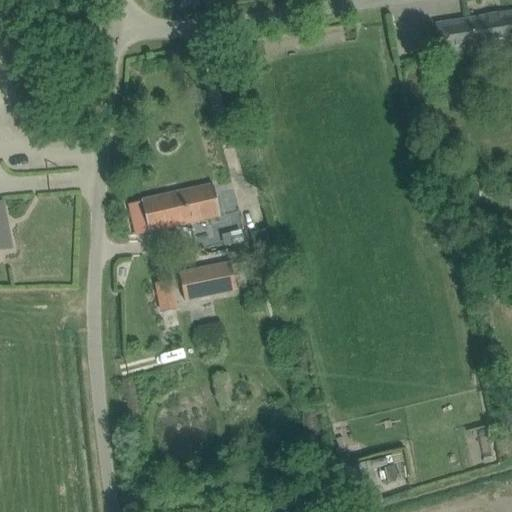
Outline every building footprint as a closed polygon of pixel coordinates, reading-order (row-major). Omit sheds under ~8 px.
[(511,13),(446,24),(451,55),(511,44),(511,13)] [(212,185),(181,192),(186,213),(181,215),(183,225),(220,216),(212,185)] [(129,205),(136,236),(155,232),(183,225),(181,215),(186,213),(181,192),(141,201),(141,202),(129,205)] [(0,203),(0,251),(12,249),(2,203),(0,203)] [(446,219),(433,221),(435,233),(448,230),(446,219)] [(265,228),(249,233),(257,262),(273,257),(265,228)] [(231,264),(179,274),(184,301),(236,291),(231,264)] [(278,277),(264,281),(268,298),(283,295),(278,277)] [(171,281),(154,284),(159,313),(176,310),(171,281)]
